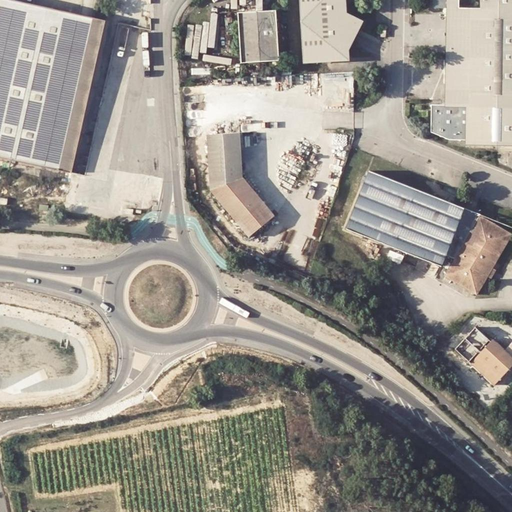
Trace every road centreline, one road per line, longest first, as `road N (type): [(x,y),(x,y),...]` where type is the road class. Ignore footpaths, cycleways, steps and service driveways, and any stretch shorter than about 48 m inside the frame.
road 1 (unclassified): [(397,0),(394,129),(511,182)]
road 2 (secondary): [(406,405),(336,351),(211,295)]
road 3 (secondary): [(199,328),(269,340),(406,405)]
road 4 (unclassified): [(162,35),(173,183)]
road 5 (secondary): [(511,495),(406,405)]
road 6 (secondary): [(123,269),(0,262)]
road 7 (secondary): [(0,275),(57,285),(117,310)]
